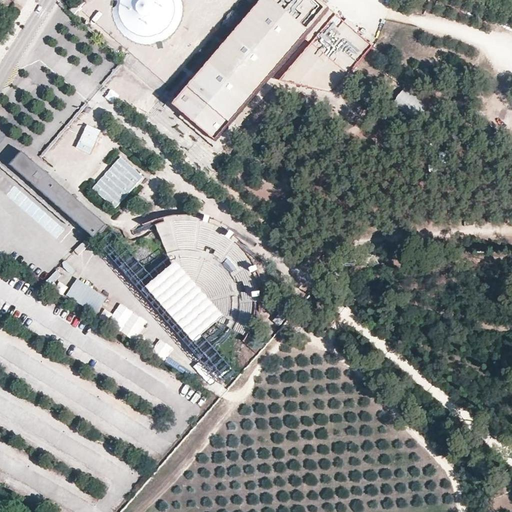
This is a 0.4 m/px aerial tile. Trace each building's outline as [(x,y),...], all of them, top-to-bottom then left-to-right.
[(131,41),(141,44),(166,41),(177,27),(181,14),(179,0),(115,0),(116,3),(111,9),(112,18),(103,28),(125,46),(119,40),(120,34),(126,36),(131,41)] [(217,142),(311,32),(272,0),(264,0),(174,106),(217,142)] [(272,0),(311,32),(330,9),(318,0),(272,0)] [(373,46),(336,15),(280,81),(332,93),(373,46)] [(305,42),(284,67),(288,70),(310,45),(305,42)] [(34,163),(23,154),(13,166),(96,238),(106,226),(34,163)] [(143,177),(120,157),(92,190),(115,209),(143,177)] [(165,224),(155,227),(180,284),(184,283),(194,283),(199,287),(203,290),(205,294),(207,299),(208,303),(207,308),(205,313),(249,343),(255,325),(256,319),(261,318),(260,295),(264,294),(257,273),(245,257),(248,253),(232,241),(235,236),(207,224),(190,221),(165,224)] [(127,265),(135,258),(115,233),(101,245),(222,385),(236,373),(225,361),(217,368),(127,265)] [(84,240),(74,250),(79,255),(89,244),(84,240)] [(162,288),(135,258),(127,265),(217,368),(225,361),(199,330),(208,322),(171,280),(162,288)] [(64,261),(62,262),(63,267),(68,272),(72,272),(74,270),(64,261)] [(61,275),(56,270),(46,281),(50,285),(61,275)] [(107,297),(77,278),(65,297),(95,315),(107,297)] [(147,321),(120,303),(107,323),(134,340),(147,321)] [(173,349),(160,340),(151,352),(164,362),(173,349)]
